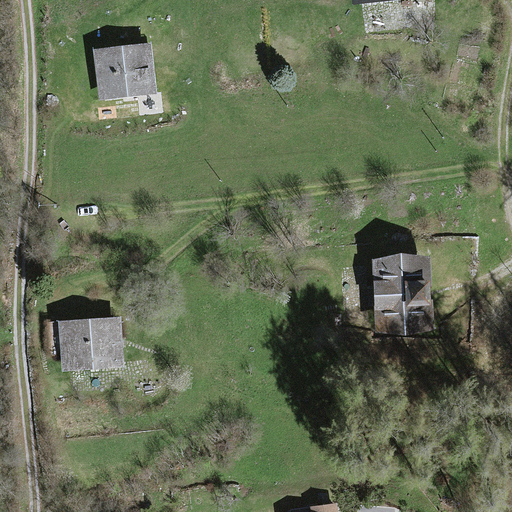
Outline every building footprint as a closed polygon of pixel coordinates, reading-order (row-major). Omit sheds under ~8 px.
[(423,0),(354,0),(356,12),(424,5),(423,0)] [(151,48),(93,54),(99,107),(157,101),(151,48)] [(427,259),(372,263),(378,340),(433,336),(427,259)] [(119,319),(58,325),(63,378),(124,372),(119,319)] [(356,500),(357,511),(391,511),(390,497),(356,500)]
